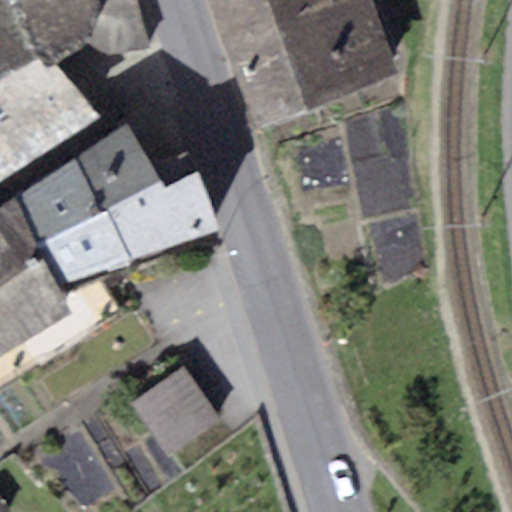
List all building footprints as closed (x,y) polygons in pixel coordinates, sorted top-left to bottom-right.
[(0,0),(0,82),(42,59),(6,0),(0,0)] [(142,108),(138,0),(6,0),(42,59),(102,112),(142,108)] [(406,77),(371,0),(213,0),(260,134),(406,77)] [(42,59),(0,82),(0,178),(102,112),(42,59)] [(127,266),(223,230),(199,175),(168,188),(129,127),(75,161),(127,266)] [(0,216),(59,295),(127,266),(75,161),(0,213),(0,216)] [(0,358),(73,315),(59,295),(0,216),(0,358)] [(179,369),(132,400),(172,459),(218,428),(179,369)]
